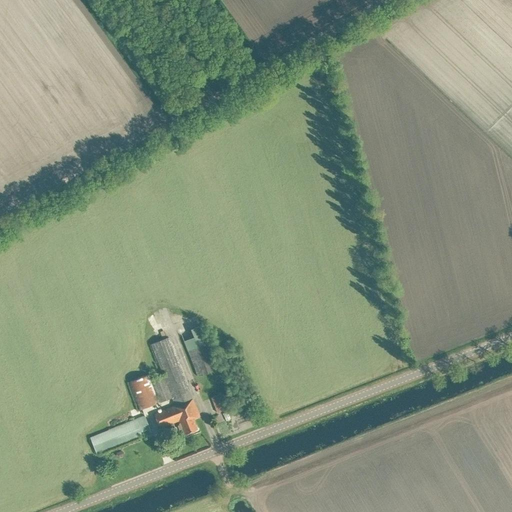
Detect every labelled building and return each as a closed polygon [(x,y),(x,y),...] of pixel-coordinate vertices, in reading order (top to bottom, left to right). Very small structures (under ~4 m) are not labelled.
[(136,371),(156,362),(141,324),(121,332),(136,371)] [(194,337),(184,341),(198,376),(218,369),(202,325),(191,329),(194,337)] [(199,417),(192,398),(167,338),(151,344),(163,375),(151,379),(160,403),(172,398),(174,406),(154,414),(160,428),(178,421),(183,435),(197,429),(193,419),(199,417)] [(148,375),(130,382),(140,411),(158,404),(148,375)] [(217,412),(226,409),(220,394),(211,398),(217,412)] [(96,454),(151,432),(144,416),(90,438),(96,454)]
